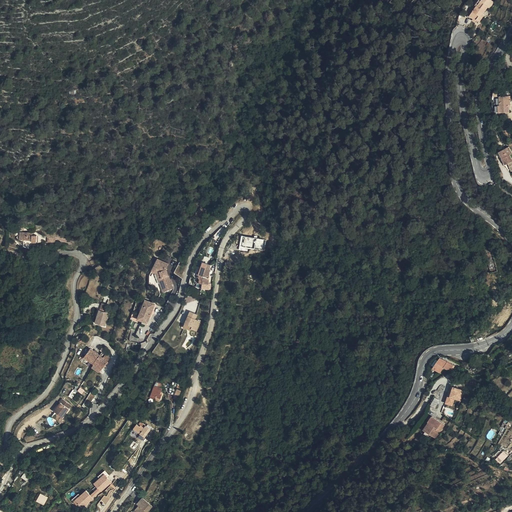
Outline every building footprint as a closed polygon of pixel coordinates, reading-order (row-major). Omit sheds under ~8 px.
[(473,16),(479,20),(484,13),(482,12),(487,5),(488,6),(492,1),(491,0),(476,0),(474,3),(476,5),(469,15),(472,18),(473,16)] [(500,90),(502,99),(504,98),(505,106),(511,105),(511,92),(511,88),(500,90)] [(511,152),(511,151),(511,150),(511,149),(510,149),(507,146),(506,145),(500,148),(505,155),(504,156),(506,161),(510,160),(511,163),(511,152)] [(32,225),(29,225),(28,230),(36,231),(36,233),(41,233),(42,227),(38,226),(38,224),(32,223),(32,225)] [(19,232),(19,240),(31,241),(31,243),(36,243),(36,236),(32,236),(32,232),(19,232)] [(241,236),(239,250),(248,251),(248,248),(264,250),(266,239),(241,236)] [(151,266),(155,267),(158,259),(167,262),(167,261),(165,260),(156,256),(151,266)] [(158,275),(160,282),(165,270),(164,268),(167,262),(158,259),(155,267),(158,268),(160,274),(158,275)] [(201,273),(201,281),(207,281),(210,261),(202,259),(197,271),(201,273)] [(160,282),(162,288),(170,285),(169,281),(170,281),(168,275),(167,275),(165,270),(160,282)] [(143,315),(150,301),(143,298),(136,313),(143,315)] [(152,302),(150,301),(143,315),(146,316),(152,302)] [(186,323),(185,325),(191,328),(196,318),(190,315),(192,311),(185,308),(179,320),(186,323)] [(109,313),(100,310),(95,322),(105,325),(109,313)] [(83,359),(93,365),(91,368),(99,374),(110,357),(105,354),(103,357),(90,348),(83,359)] [(449,371),(453,369),(454,366),(441,359),(440,360),(438,359),(434,365),(436,367),(435,369),(442,373),(445,368),(449,371)] [(155,395),(158,397),(161,393),(159,392),(161,386),(154,383),(148,395),(154,397),(155,395)] [(457,401),(465,394),(456,384),(443,395),(448,400),(453,396),(457,401)] [(63,415),(72,403),(62,396),(60,400),(61,400),(54,409),(57,411),(61,414),(63,415)] [(436,435),(447,422),(443,419),(442,420),(440,419),(441,418),(435,412),(430,418),(431,419),(425,426),(427,428),(431,431),(436,435)] [(133,420),(127,429),(134,434),(135,431),(140,434),(147,426),(142,422),(140,424),(138,422),(136,423),(133,420)] [(503,451),(495,459),(500,464),(508,455),(503,451)] [(74,501),(82,510),(112,482),(103,473),(92,484),(97,488),(90,495),(85,490),(74,501)] [(36,502),(44,505),(48,497),(40,494),(36,502)] [(137,505),(133,509),(135,511),(134,511),(144,511),(150,505),(141,497),(135,503),(137,505)]
